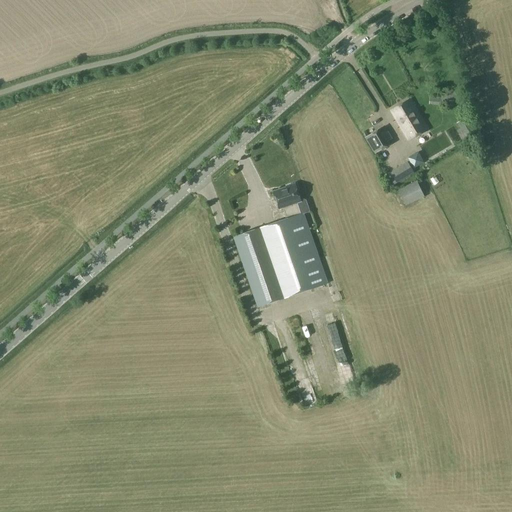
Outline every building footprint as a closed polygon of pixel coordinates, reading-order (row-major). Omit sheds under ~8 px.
[(459,98),(454,90),(441,98),(446,106),(459,98)] [(410,99),(391,111),(409,140),(428,129),(410,99)] [(468,117),(457,123),(460,128),(471,122),(468,117)] [(394,142),(385,126),(365,138),(375,154),(394,142)] [(425,163),(419,152),(408,157),(413,169),(425,163)] [(407,162),(387,174),(394,185),(415,173),(407,162)] [(398,190),(406,205),(424,196),(417,181),(398,190)] [(286,219),(247,232),(234,237),(258,307),(271,303),(328,283),(304,214),(309,212),(310,210),(306,200),(304,200),(301,201),(295,184),(287,186),(287,188),(274,192),(280,209),(283,208),(286,219)]
